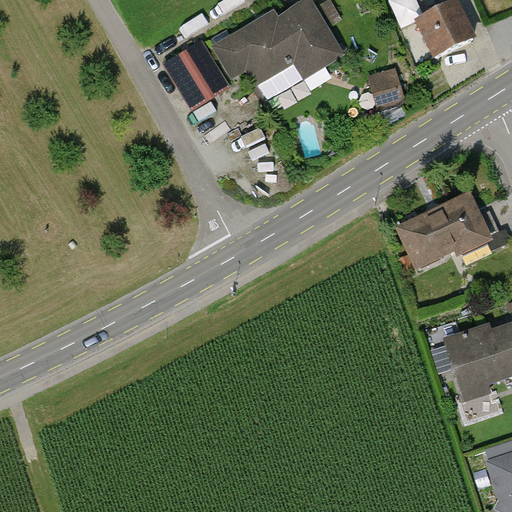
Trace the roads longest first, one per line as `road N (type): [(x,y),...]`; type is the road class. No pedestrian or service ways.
road 1 (primary): [(241,254),(497,95)]
road 2 (unclassified): [(241,254),(97,0)]
road 3 (primary): [(0,380),(141,315),(241,254)]
road 4 (track): [(50,511),(7,377)]
